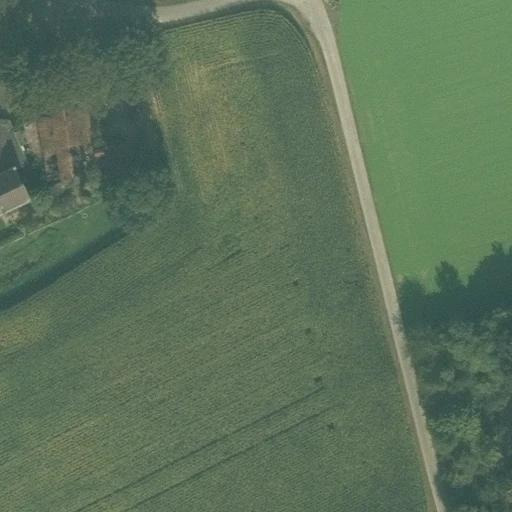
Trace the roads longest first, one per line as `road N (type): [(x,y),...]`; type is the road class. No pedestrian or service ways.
road 1 (unclassified): [(315,0),(441,511)]
road 2 (unclassified): [(83,0),(153,17),(225,0)]
